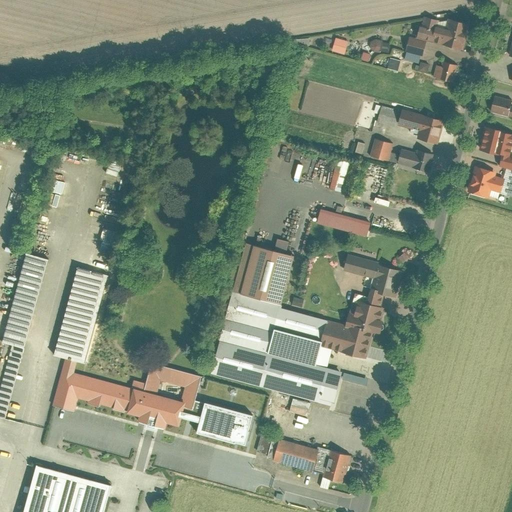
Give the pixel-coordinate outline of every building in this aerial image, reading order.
[(437,18),(426,15),(424,26),(435,28),(436,25),(437,18)] [(468,22),(449,17),(447,28),(443,43),(462,47),(468,22)] [(424,26),(420,25),(417,37),(428,39),(432,40),(435,28),(424,26)] [(447,28),(436,25),(435,28),(432,40),(443,43),(447,28)] [(350,39),(338,35),(334,49),(347,52),(350,39)] [(410,35),(407,48),(425,52),(428,39),(417,37),(410,35)] [(393,41),(377,37),(374,48),(390,51),(393,41)] [(368,61),(371,54),(363,51),(360,58),(368,61)] [(403,58),(391,56),(389,67),(400,69),(403,58)] [(429,62),(417,59),(415,67),(427,70),(429,62)] [(458,62),(444,59),(443,63),(438,62),(435,75),(453,79),(458,62)] [(511,100),(511,98),(495,94),(491,111),(508,115),(509,114),(511,106),(511,100)] [(384,103),(380,119),(401,125),(401,123),(405,108),(384,103)] [(425,113),(405,108),(401,123),(422,128),(425,113)] [(420,136),(440,141),(446,118),(425,113),(422,128),(420,136)] [(511,144),(511,131),(486,125),(480,147),(503,153),(509,155),(511,144)] [(395,141),(377,137),(373,153),(390,158),(392,149),(395,141)] [(357,141),(355,152),(363,153),(365,143),(357,141)] [(415,164),(418,151),(402,147),(401,151),(399,160),(415,164)] [(431,168),(435,152),(419,148),(418,151),(415,164),(431,168)] [(401,151),(392,149),(390,158),(399,160),(401,151)] [(506,166),(511,167),(511,155),(509,155),(503,153),(500,165),(506,166)] [(352,163),(339,159),(330,187),(344,191),(352,163)] [(476,164),(469,190),(490,195),(492,188),(496,174),(497,170),(476,164)] [(496,174),(492,188),(511,193),(511,167),(506,166),(503,176),(496,174)] [(69,195),(72,184),(57,180),(54,191),(69,195)] [(50,205),(47,219),(58,221),(60,209),(63,196),(47,193),(46,204),(50,205)] [(343,215),(321,209),(318,222),(340,228),(343,215)] [(298,254),(249,241),(236,290),(284,303),(298,254)] [(50,257),(28,251),(5,340),(14,342),(27,346),(50,257)] [(394,303),(403,269),(350,255),(346,267),(382,277),(379,287),(375,286),(372,297),(388,302),(394,303)] [(110,272),(80,264),(57,354),(67,357),(78,360),(87,362),(110,272)] [(284,303),(236,290),(229,316),(277,329),(278,326),(284,327),(324,338),(329,319),(283,306),(284,303)] [(293,297),(292,304),(302,305),(303,298),(293,297)] [(348,323),(331,318),(325,344),(368,355),(373,330),(382,332),(385,319),(384,319),(388,302),(372,297),(370,297),(368,301),(355,298),(348,323)] [(277,329),(229,316),(223,338),(271,351),(277,329)] [(214,371),(335,403),(344,371),(271,351),(223,338),(214,371)] [(14,342),(0,395),(0,413),(9,415),(27,346),(14,342)] [(78,360),(67,357),(56,403),(77,408),(80,397),(129,410),(135,386),(75,370),(78,360)] [(205,374),(154,361),(147,389),(159,392),(163,378),(187,384),(183,398),(189,399),(198,402),(205,374)] [(182,424),(189,399),(183,398),(159,392),(147,389),(137,386),(130,411),(141,414),(140,419),(153,423),(154,417),(160,418),(158,424),(168,427),(170,421),(182,424)] [(319,447),(281,437),(274,461),(312,471),(313,468),(319,447)] [(313,468),(324,471),(330,450),(319,447),(313,468)] [(323,475),(345,481),(352,455),(330,449),(330,450),(324,471),(323,475)] [(103,511),(111,483),(36,462),(22,511),(103,511)]
